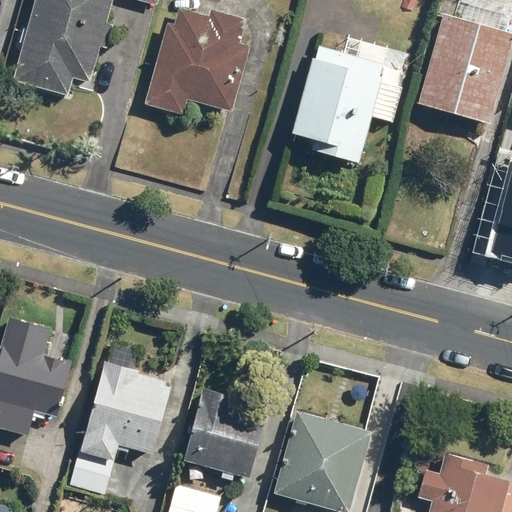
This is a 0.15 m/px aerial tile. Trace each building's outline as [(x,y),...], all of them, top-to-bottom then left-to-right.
[(33,0),(11,84),(66,98),(70,79),(88,84),(109,0),(33,0)] [(467,0),(462,21),(440,15),(415,109),(487,127),(511,34),(504,32),(507,21),(500,19),(503,4),(489,0),(467,0)] [(172,28),(164,26),(143,106),(181,116),(185,102),(230,114),(248,48),(239,45),(245,20),(209,11),(207,19),(177,11),(172,28)] [(313,61),(309,60),(288,139),(310,145),(308,154),(357,167),(380,78),(377,78),(380,64),(317,47),(313,61)] [(49,329),(5,316),(0,333),(0,431),(25,439),(33,413),(53,419),(69,365),(41,357),(49,329)] [(139,373),(102,364),(69,485),(103,494),(116,448),(150,457),(158,424),(169,389),(162,388),(164,382),(138,375),(139,373)] [(201,389),(179,462),(247,482),(269,409),(201,389)] [(348,511),(371,435),(292,412),(269,495),(328,511),(348,511)] [(487,468),(442,456),(437,476),(423,472),(416,501),(429,504),(427,511),(500,511),(508,485),(484,479),(487,468)] [(216,511),(220,499),(174,486),(166,511),(216,511)]
